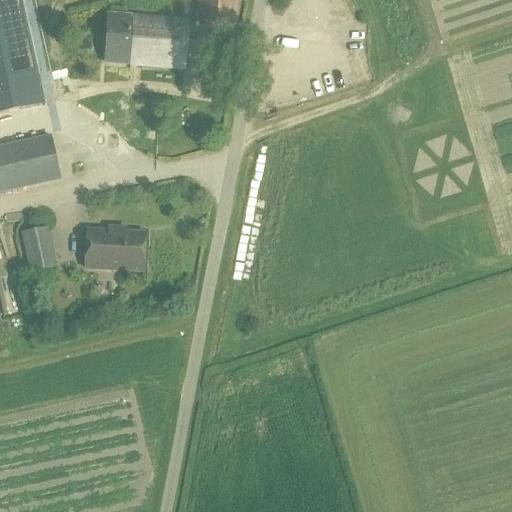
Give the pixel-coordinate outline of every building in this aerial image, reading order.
[(0,0),(0,114),(8,112),(8,111),(20,108),(20,110),(42,105),(43,106),(45,106),(40,84),(38,85),(35,74),(37,74),(20,0),(0,0)] [(198,0),(198,22),(236,24),(237,0),(198,0)] [(105,64),(185,70),(189,22),(109,16),(105,64)] [(114,74),(115,88),(138,86),(136,71),(114,74)] [(128,104),(129,90),(82,87),(81,100),(128,104)] [(135,150),(151,151),(155,92),(139,91),(135,150)] [(111,148),(114,108),(102,107),(99,147),(111,148)] [(113,150),(125,151),(128,111),(116,110),(113,150)] [(0,192),(40,184),(31,142),(0,149),(0,192)] [(93,178),(90,166),(81,168),(79,158),(70,159),(74,181),(93,178)] [(46,229),(22,234),(31,274),(54,268),(46,229)] [(109,233),(88,232),(86,269),(143,272),(145,234),(126,234),(127,230),(109,229),(109,233)]
